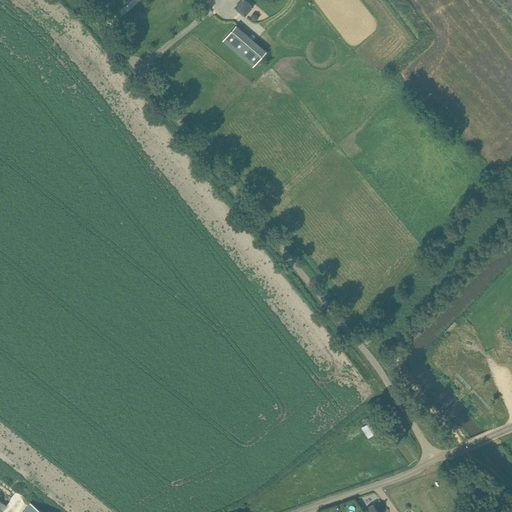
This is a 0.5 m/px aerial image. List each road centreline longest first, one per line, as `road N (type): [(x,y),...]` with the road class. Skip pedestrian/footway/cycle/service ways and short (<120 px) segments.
road 1 (unclassified): [(435,463),(377,367),(81,0)]
road 2 (unclassified): [(302,511),(435,463)]
